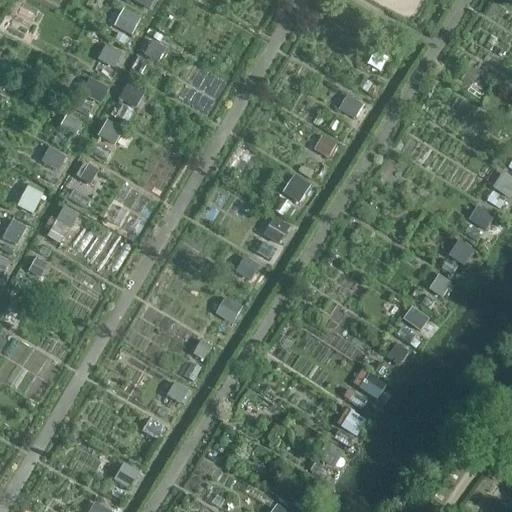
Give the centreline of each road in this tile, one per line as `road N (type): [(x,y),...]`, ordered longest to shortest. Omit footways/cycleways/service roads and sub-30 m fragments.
road 1 (track): [(347,0),(432,53),(148,511)]
road 2 (track): [(1,511),(305,0)]
